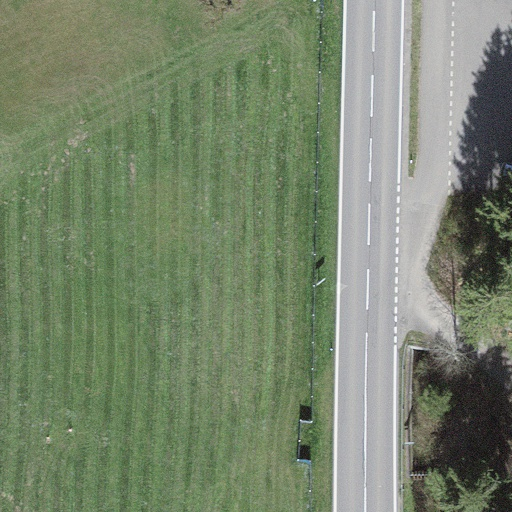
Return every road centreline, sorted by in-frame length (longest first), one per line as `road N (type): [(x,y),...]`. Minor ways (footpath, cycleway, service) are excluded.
road 1 (secondary): [(367,511),(374,0)]
road 2 (track): [(368,288),(421,312),(511,384)]
